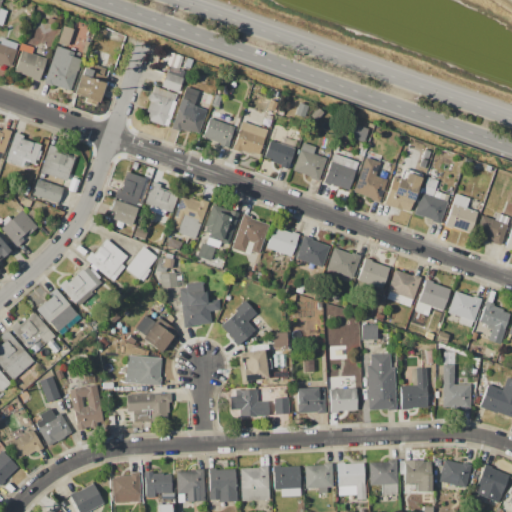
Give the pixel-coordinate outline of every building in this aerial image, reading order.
[(18,44),(10,67),(2,64),(2,65),(0,64),(0,41),(1,38),(18,44)] [(20,43),(33,48),(31,54),(46,59),(39,81),(31,79),(32,78),(13,71),(15,67),(12,67),(20,43)] [(81,60),(70,91),(51,84),(51,86),(43,83),(56,46),(75,52),(73,57),(81,60)] [(167,72),(183,78),(178,93),(162,87),(167,72)] [(81,75),(106,83),(99,102),(97,102),(96,106),(84,102),(85,98),(74,94),(81,75)] [(150,92),(176,101),(167,127),(145,120),(148,112),(146,111),(149,101),(148,100),(150,92)] [(182,98),(194,102),(193,105),(197,106),(195,111),(198,113),(198,114),(204,116),(198,133),(190,131),(190,132),(180,129),(179,131),(171,128),(182,98)] [(208,118),(234,127),(227,148),(219,145),(220,143),(202,137),(208,118)] [(241,121),(266,130),(258,154),(251,152),(250,154),(240,150),(239,152),(231,149),(241,121)] [(10,131),(3,153),(0,152),(0,130),(1,131),(2,128),(10,131)] [(14,133),(23,136),(22,139),(32,143),(33,142),(40,145),(38,150),(41,151),(38,160),(35,159),(33,164),(25,161),(23,166),(4,160),(14,133)] [(269,140),(294,149),(287,169),(279,167),(280,165),(270,161),(270,159),(264,156),(269,140)] [(302,142),(315,147),(313,153),(326,158),(317,181),(309,178),(309,176),(291,170),(302,142)] [(49,144),(57,147),(56,151),(64,154),(64,153),(75,157),(66,181),(39,171),(49,144)] [(333,153),(358,162),(348,190),(330,184),(330,185),(322,183),(333,153)] [(365,157),(379,162),(374,175),(387,180),(378,203),(370,200),(370,199),(352,192),(365,157)] [(394,176),(400,178),(404,169),(421,175),(408,211),(401,209),(400,210),(383,204),(394,176)] [(145,178),(135,205),(113,198),(116,189),(119,190),(126,171),(145,178)] [(35,179),(63,188),(58,203),(30,194),(35,179)] [(152,181),(161,184),(160,188),(178,194),(171,214),(144,204),(152,181)] [(0,182),(19,205),(11,212),(10,211),(1,219),(0,217),(0,182)] [(421,192),(447,201),(439,224),(431,221),(431,220),(414,213),(421,192)] [(455,193),(469,198),(465,208),(477,212),(469,233),(451,227),(450,228),(443,226),(455,193)] [(180,197),(188,199),(188,198),(199,201),(200,199),(208,202),(200,224),(196,223),(198,219),(183,214),(177,229),(170,227),(180,197)] [(113,199),(138,208),(132,226),(112,219),(115,212),(109,210),(113,199)] [(211,204),(219,207),(217,212),(230,217),(232,212),(238,213),(227,245),(220,242),(220,241),(207,237),(208,233),(204,231),(206,226),(204,226),(211,204)] [(0,228),(21,209),(37,227),(28,235),(27,233),(21,238),(23,241),(16,247),(0,230),(0,228)] [(507,225),(500,246),(491,243),(492,241),(471,233),(478,214),(494,220),(496,213),(509,217),(507,224),(507,225)] [(242,214),(251,217),(250,219),(268,225),(258,254),(250,251),(253,243),(248,241),(244,253),(230,248),(242,214)] [(273,227),(291,233),(291,232),(298,234),(291,256),(266,248),(273,227)] [(303,236),(311,239),(311,240),(329,247),(321,268),(295,259),(303,236)] [(0,238),(10,250),(2,258),(0,255),(0,238)] [(85,259),(90,252),(93,254),(105,239),(126,256),(108,278),(85,259)] [(213,246),(200,242),(196,256),(209,260),(213,246)] [(142,246),(156,257),(147,269),(149,271),(142,281),(139,278),(138,280),(125,269),(142,246)] [(333,248),(351,254),(351,252),(360,255),(351,278),(325,269),(333,248)] [(364,257),(372,260),(371,261),(389,268),(381,289),(356,280),(364,257)] [(58,285),(65,280),(67,282),(82,269),(82,270),(87,267),(101,283),(90,292),(88,290),(73,303),(58,285)] [(394,270),(411,276),(412,274),(420,277),(412,300),(386,290),(394,270)] [(175,272),(177,287),(160,288),(159,274),(175,272)] [(425,279),(432,282),(432,283),(449,289),(442,310),(418,301),(425,279)] [(178,289),(185,288),(185,284),(201,282),(203,291),(205,290),(206,301),(218,299),(219,310),(209,311),(211,324),(183,328),(178,289)] [(55,288),(77,314),(56,331),(49,324),(35,309),(43,303),(50,297),(48,294),(55,288)] [(480,299),(472,322),(446,312),(454,291),(472,298),(472,296),(480,299)] [(245,300),(256,313),(246,321),(254,330),(236,346),(231,340),(232,339),(220,325),(236,312),(234,309),(245,300)] [(485,301),(493,304),(493,306),(503,309),(502,311),(509,313),(503,331),(477,322),(485,301)] [(357,327),(356,308),(325,309),(325,322),(352,322),(352,327),(357,327)] [(9,328),(16,321),(19,324),(34,312),(54,336),(45,344),(40,338),(27,349),(9,328)] [(144,315),(172,336),(160,353),(143,340),(145,337),(134,329),(144,315)] [(360,325),(376,325),(376,340),(360,340),(360,325)] [(0,365),(0,344),(3,341),(0,338),(0,336),(6,330),(33,361),(12,379),(0,365)] [(272,333),(286,332),(286,347),(285,347),(285,349),(282,349),(282,347),(281,348),(281,345),(278,345),(278,347),(272,348),(272,333)] [(237,353),(263,349),(267,378),(250,380),(251,383),(241,384),(237,353)] [(396,409),(368,410),(366,365),(370,365),(370,354),(389,353),(390,368),(394,368),(396,409)] [(127,355),(160,358),(159,377),(160,377),(159,386),(124,383),(127,355)] [(415,368),(425,368),(427,407),(408,408),(408,409),(400,409),(399,386),(416,385),(415,368)] [(0,372),(10,384),(1,392),(0,390),(0,372)] [(51,376),(59,397),(47,401),(38,380),(51,376)] [(487,384),(511,393),(504,414),(486,408),(485,409),(479,407),(487,384)] [(68,390),(77,388),(77,387),(84,386),(84,387),(95,385),(103,425),(76,430),(73,410),(72,411),(68,390)] [(441,385),(470,385),(469,407),(441,407),(441,385)] [(323,389),(325,413),(316,414),(316,412),(296,413),(295,388),(317,387),(317,389),(323,389)] [(355,388),(356,412),(330,413),(329,389),(355,388)] [(234,389),(256,389),(257,401),(267,401),(267,416),(249,417),(249,416),(240,416),(240,410),(229,410),(229,397),(234,397),(234,389)] [(126,395),(170,393),(170,402),(168,402),(169,410),(167,410),(168,421),(133,423),(132,411),(126,412),(126,395)] [(287,397),(288,413),(274,414),(273,398),(287,397)] [(59,413),(71,432),(64,436),(64,437),(56,442),(55,441),(47,446),(31,419),(49,409),(54,416),(59,413)] [(31,429),(43,448),(35,453),(34,451),(25,457),(24,455),(18,458),(9,443),(31,429)] [(0,451),(1,451),(17,467),(3,481),(4,482),(0,485),(0,451)] [(443,459),(461,464),(461,462),(471,465),(465,488),(438,481),(443,459)] [(368,463),(386,462),(386,460),(395,460),(396,494),(382,494),(382,484),(368,485),(368,463)] [(430,461),(430,475),(431,475),(431,492),(416,492),(416,484),(403,484),(403,460),(422,460),(422,461),(430,461)] [(303,466),(323,465),(323,464),(331,463),(332,487),(326,487),(327,493),(317,493),(317,487),(304,488),(303,466)] [(336,463),(344,463),(344,464),(363,463),(363,485),(364,485),(364,500),(355,500),(355,486),(337,487),(336,463)] [(485,464),(491,467),(491,468),(509,475),(497,503),(473,493),(485,464)] [(272,466),(280,465),(280,467),(299,466),(300,496),(280,497),(280,489),(273,489),(272,466)] [(239,469),(258,468),(258,466),(267,466),(268,500),(240,501),(239,469)] [(208,468),(216,468),(216,469),(234,469),(235,502),(218,502),(218,500),(209,500),(208,468)] [(175,471),(194,471),(194,469),(203,469),(204,501),(186,502),(186,493),(176,494),(175,471)] [(111,478),(119,478),(119,475),(130,475),(130,473),(138,472),(139,502),(113,503),(113,496),(112,496),(111,478)] [(143,472),(152,472),(152,474),(162,473),(162,475),(170,474),(171,492),(154,493),(154,498),(144,498),(143,472)] [(77,511),(68,494),(75,491),(76,492),(93,483),(103,504),(87,511),(77,511)]
